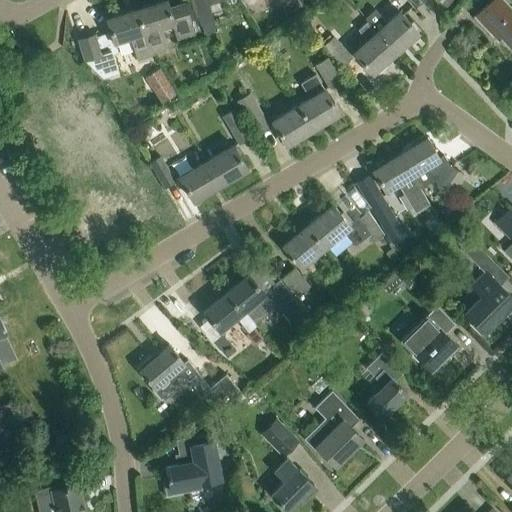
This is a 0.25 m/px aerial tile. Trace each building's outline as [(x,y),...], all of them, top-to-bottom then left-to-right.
[(237,0),(190,0),(197,19),(206,35),(218,31),(209,4),(222,0),(224,0),(225,4),(237,0)] [(511,50),(511,10),(502,0),(492,0),(475,17),(492,35),(494,32),(511,50)] [(166,1),(136,10),(144,33),(143,33),(144,37),(145,37),(150,54),(168,48),(163,32),(161,28),(173,24),(177,39),(194,34),(184,3),(169,8),(166,1)] [(118,54),(116,46),(131,41),(137,61),(151,57),(150,54),(145,37),(144,37),(143,33),(144,33),(136,10),(107,19),(111,32),(96,37),(95,34),(78,40),(85,61),(103,79),(119,74),(113,55),(118,54)] [(365,19),(367,22),(368,22),(396,54),(419,33),(399,11),(387,23),(375,10),(365,19)] [(368,22),(367,22),(359,30),(367,40),(354,52),(373,74),(396,54),(368,22)] [(323,45),(342,66),(352,57),(334,36),(323,45)] [(315,64),(329,88),(342,81),(327,57),(315,64)] [(159,69),(145,78),(161,103),(175,94),(159,69)] [(298,105),(313,130),(339,114),(324,89),(315,75),(300,83),(309,98),(298,105)] [(250,92),(236,101),(256,134),(270,126),(250,92)] [(287,145),(313,130),(298,105),(272,121),(287,145)] [(234,109),(222,116),(238,144),(250,137),(234,109)] [(427,138),(400,154),(420,188),(434,180),(437,186),(437,187),(449,195),(463,175),(451,166),(450,167),(444,156),(439,159),(427,138)] [(206,162),(220,185),(247,169),(233,146),(206,162)] [(387,194),(402,185),(413,202),(424,195),(420,188),(400,154),(385,163),(382,161),(375,164),(376,168),(372,170),(387,194)] [(161,155),(149,162),(164,188),(176,181),(161,155)] [(193,201),(220,185),(206,162),(179,178),(193,201)] [(471,188),(463,195),(469,202),(477,195),(471,188)] [(406,235),(379,191),(365,199),(392,243),(406,235)] [(324,249),(343,232),(354,246),(367,237),(371,244),(383,235),(366,213),(355,221),(351,225),(341,213),(339,215),(331,205),(305,226),(324,249)] [(511,242),(511,205),(493,223),(511,242)] [(300,269),(324,249),(305,226),(282,246),(300,269)] [(473,240),(462,252),(483,273),(485,270),(494,262),(473,240)] [(310,286),(294,267),(281,278),(297,297),(310,286)] [(401,268),(394,274),(408,289),(415,283),(401,268)] [(481,296),(464,312),(474,322),(471,325),(480,335),(484,332),(502,315),(511,305),(511,297),(499,284),(485,270),(483,273),(470,285),(481,296)] [(248,274),(226,293),(242,313),(244,311),(256,324),(269,313),(271,314),(279,308),(293,324),(307,313),(279,281),(275,285),(264,294),(248,274)] [(237,318),(242,324),(241,327),(245,332),(247,331),(249,333),(257,326),(256,324),(244,311),(242,313),(226,293),(203,312),(220,332),(237,318)] [(412,353),(413,352),(430,370),(433,367),(437,371),(450,358),(446,355),(456,345),(445,333),(454,324),(437,306),(419,324),(417,322),(399,340),(412,353)] [(213,341),(227,357),(236,350),(222,334),(213,341)] [(150,356),(136,367),(156,390),(155,391),(152,388),(151,389),(161,400),(186,379),(188,381),(193,377),(198,373),(187,360),(184,363),(169,345),(153,359),(150,356)] [(402,374),(391,363),(381,352),(365,368),(383,386),(366,402),(381,418),(406,394),(395,382),(402,374)] [(307,355),(301,360),(307,367),(313,362),(307,355)] [(226,374),(210,387),(225,406),(241,392),(226,374)] [(317,427),(304,439),(318,453),(322,450),(335,465),(361,439),(350,428),(359,419),(332,391),(315,408),(326,418),(317,427)] [(260,434),(283,457),(300,440),(276,417),(260,434)] [(167,475),(162,476),(163,481),(163,482),(165,496),(182,493),(182,492),(202,489),(201,483),(222,479),(213,432),(182,438),(185,454),(177,455),(179,464),(166,467),(167,475)] [(288,511),(314,485),(291,462),(281,471),(287,478),(271,494),(288,511)] [(84,511),(78,484),(51,490),(50,486),(34,492),(38,511),(84,511)]
